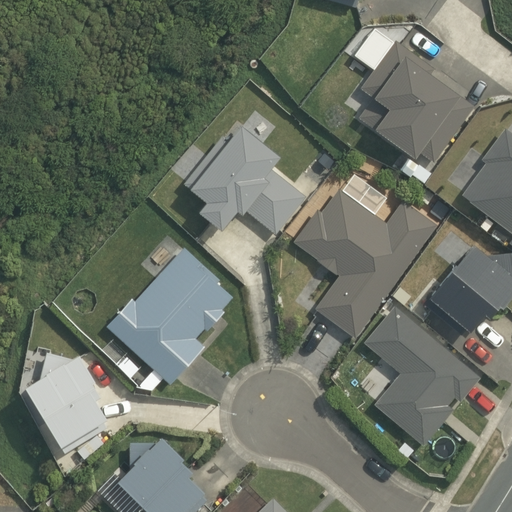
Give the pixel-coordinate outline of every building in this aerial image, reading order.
[(382,105),(368,125),(410,156),(414,151),(432,164),(472,109),(426,75),(432,66),(369,21),(347,51),(371,68),(357,87),(382,105)] [(238,109),(182,181),(202,196),(192,210),(221,232),(237,211),(270,237),(303,194),(270,168),(263,178),(259,174),(280,146),(268,136),(275,127),(254,111),(249,118),(238,109)] [(485,160),(459,195),(511,233),(511,239),(508,245),(511,248),(511,137),(497,127),(477,154),(485,160)] [(353,340),(432,222),(397,198),(383,219),(332,184),(290,246),(335,276),(311,312),(353,340)] [(130,287),(98,322),(165,384),(199,348),(191,341),(231,298),(164,236),(136,266),(150,279),(137,293),(130,287)] [(468,240),(423,296),(466,331),(483,310),(490,315),(511,287),(511,279),(503,273),(511,261),(511,258),(496,246),(488,256),(468,240)] [(480,376),(392,305),(361,343),(399,373),(371,407),(420,447),(452,408),(446,403),(452,396),(459,402),(480,376)] [(72,349),(17,382),(55,446),(100,419),(87,397),(97,391),(72,349)] [(153,434),(110,477),(144,511),(173,511),(196,490),(180,473),(185,467),(153,434)] [(286,511),(271,496),(254,511),(286,511)]
